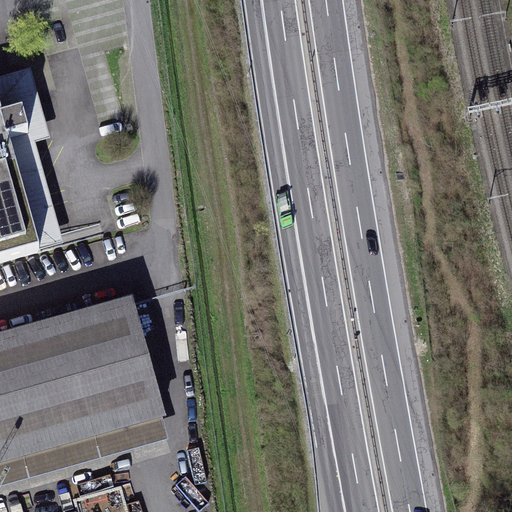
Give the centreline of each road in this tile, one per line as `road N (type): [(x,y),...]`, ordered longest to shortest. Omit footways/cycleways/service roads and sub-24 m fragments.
road 1 (motorway): [(410,511),(325,0)]
road 2 (motorway): [(279,0),(362,511)]
